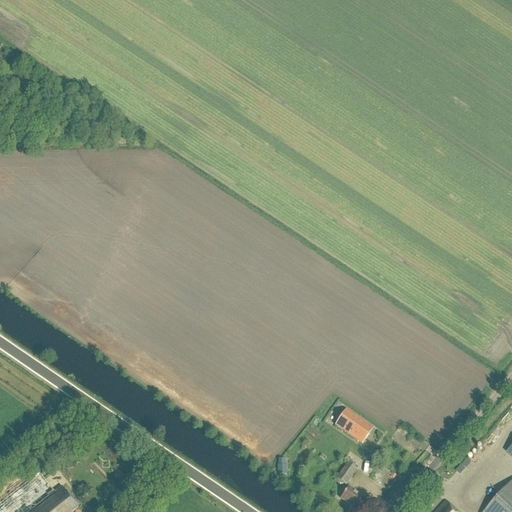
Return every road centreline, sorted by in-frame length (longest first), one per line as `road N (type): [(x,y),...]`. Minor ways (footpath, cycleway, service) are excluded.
road 1 (tertiary): [(247,511),(0,343)]
road 2 (unclassified): [(390,511),(511,377)]
